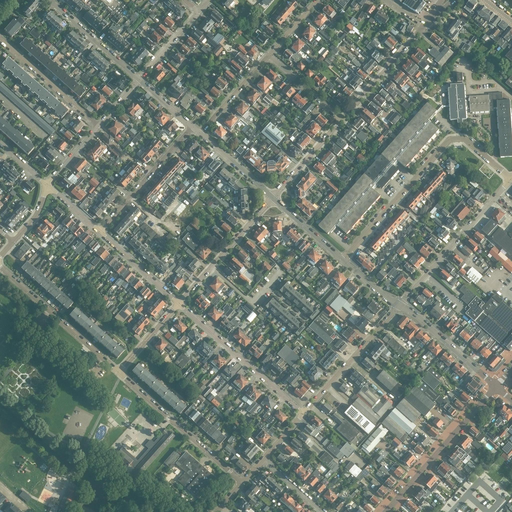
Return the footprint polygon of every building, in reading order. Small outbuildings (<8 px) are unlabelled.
[(34,0),(32,0),(30,3),(37,9),(39,6),(42,9),(44,7),(36,0),(35,1),(34,0)] [(76,0),(75,0),(70,6),(74,10),(81,1),(80,0),(78,2),(76,0)] [(99,0),(116,14),(116,15),(118,17),(121,14),(129,5),(125,1),(124,0),(99,0)] [(170,0),(166,0),(166,1),(164,0),(162,0),(157,6),(160,9),(162,6),(164,3),(168,7),(170,9),(166,14),(168,15),(176,5),(170,0)] [(223,0),(221,2),(227,8),(234,0),(223,0)] [(343,0),(339,5),(343,8),(350,0),(343,0)] [(354,0),(350,6),(355,9),(358,4),(362,7),(366,0),(354,0)] [(426,5),(418,0),(404,0),(402,3),(419,15),(426,5)] [(470,0),(467,5),(471,9),(470,10),(471,12),(470,13),(473,15),(477,10),(475,8),(478,4),(472,0),(470,0)] [(81,1),(74,10),(78,14),(80,12),(82,9),(84,7),(80,4),(82,2),(81,1)] [(292,1),(288,6),(293,11),(297,6),(292,1)] [(37,9),(30,3),(25,7),(32,14),(37,9)] [(184,12),(176,5),(168,15),(169,17),(171,14),(172,13),(173,12),(175,14),(176,14),(180,17),(184,12)] [(359,17),(357,21),(359,23),(361,19),(362,19),(364,17),(365,17),(368,13),(370,15),(375,8),(370,5),(366,12),(363,10),(359,17)] [(293,11),(288,6),(283,11),(289,16),(293,11)] [(331,19),(334,16),(335,17),(337,15),(335,14),(336,13),(327,6),(326,8),(325,8),(322,11),(329,17),(331,19)] [(479,24),(489,11),(487,9),(483,6),(473,19),(479,24)] [(32,14),(25,7),(22,11),(24,13),(23,14),(28,18),(32,14)] [(380,10),(377,14),(374,13),(368,22),(372,24),(375,20),(378,22),(378,21),(384,25),(388,19),(383,15),(384,13),(380,10)] [(210,16),(217,22),(214,26),(217,28),(219,26),(220,27),(221,25),(222,24),(220,22),(221,22),(218,19),(220,16),(214,11),(210,16)] [(229,14),(235,20),(238,17),(231,11),(229,14)] [(289,16),(283,11),(279,16),(284,21),(289,16)] [(492,13),(489,11),(479,24),(485,29),(495,15),(492,13)] [(47,15),(44,19),(41,17),(37,21),(40,24),(41,22),(43,24),(45,21),(48,23),(55,16),(51,12),(49,15),(48,14),(47,15)] [(83,19),(87,22),(95,13),(93,15),(89,12),(87,14),(85,16),(83,19)] [(95,13),(87,22),(91,26),(97,19),(99,17),(95,13)] [(320,14),(316,18),(324,25),(328,21),(320,14)] [(55,16),(48,23),(52,26),(58,19),(55,16)] [(280,26),(284,21),(279,16),(275,21),(271,18),(270,20),(275,25),(277,23),(280,26)] [(496,16),(489,24),(489,25),(491,27),(490,28),(492,29),(494,27),(495,28),(501,20),(496,16)] [(14,20),(13,22),(20,28),(21,27),(23,29),(26,25),(29,28),(28,29),(30,30),(33,27),(26,21),(24,23),(18,17),(15,21),(14,20)] [(174,24),(166,17),(162,21),(170,28),(174,24)] [(451,26),(456,30),(459,32),(463,26),(464,27),(468,21),(463,17),(459,23),(455,20),(451,26)] [(207,18),(203,23),(210,28),(214,24),(207,18)] [(324,25),(316,18),(312,23),(320,29),(324,25)] [(58,19),(52,26),(56,30),(62,22),(58,19)] [(97,19),(91,26),(95,30),(103,21),(102,19),(100,21),(97,19)] [(103,21),(95,30),(100,33),(102,31),(104,29),(106,26),(102,23),(104,21),(103,21)] [(147,24),(144,21),(138,28),(142,32),(144,30),(142,28),(147,24)] [(503,21),(498,26),(496,29),(493,32),(493,31),(488,37),(486,35),(482,39),(485,41),(487,42),(489,39),(489,38),(490,37),(497,43),(510,27),(503,21)] [(20,28),(13,22),(9,26),(16,33),(18,31),(18,30),(20,28)] [(62,22),(56,30),(58,32),(56,35),(58,37),(64,30),(65,29),(64,28),(66,26),(62,22)] [(270,24),(269,25),(265,22),(262,25),(266,29),(264,31),(270,37),(274,32),(270,28),(272,26),(270,24)] [(210,28),(203,23),(199,27),(206,33),(210,28)] [(409,25),(408,26),(404,24),(403,23),(403,24),(402,25),(398,31),(403,34),(404,33),(405,34),(409,36),(410,34),(413,28),(409,25)] [(167,31),(160,24),(156,29),(163,36),(167,31)] [(16,33),(9,26),(4,31),(11,38),(15,34),(16,34),(16,33)] [(309,26),(305,31),(315,40),(317,38),(315,35),(317,33),(309,26)] [(456,30),(451,26),(447,31),(450,34),(448,36),(451,38),(452,35),(453,35),(456,30)] [(398,32),(392,27),(389,31),(395,36),(398,32)] [(511,35),(511,29),(510,27),(497,43),(497,44),(500,46),(499,47),(496,50),(498,52),(501,48),(503,46),(505,43),(507,41),(511,35)] [(34,29),(30,33),(37,39),(40,35),(34,29)] [(105,38),(109,41),(117,33),(113,29),(111,31),(109,33),(106,35),(107,35),(105,38)] [(268,40),(258,31),(256,29),(254,31),(259,36),(257,39),(263,44),(268,40)] [(205,38),(197,30),(193,35),(201,43),(205,38)] [(319,32),(329,41),(331,38),(321,30),(319,32)] [(315,40),(305,31),(301,35),(309,42),(311,44),(314,41),(315,40)] [(67,40),(70,43),(76,35),(72,32),(70,34),(69,33),(68,34),(69,35),(62,43),(63,44),(67,40)] [(161,39),(154,32),(149,36),(157,43),(161,39)] [(319,32),(317,34),(327,43),(334,49),(335,47),(328,41),(329,41),(319,32)] [(117,33),(109,41),(113,45),(119,38),(117,36),(118,34),(117,33)] [(218,33),(214,37),(209,33),(206,36),(209,39),(207,41),(215,48),(218,45),(216,43),(222,36),(218,33)] [(439,45),(441,47),(446,41),(443,39),(442,40),(434,34),(431,38),(439,45)] [(76,35),(70,43),(73,46),(80,39),(76,35)] [(388,39),(387,40),(394,46),(397,42),(389,35),(386,38),(388,39)] [(119,38),(113,45),(117,49),(125,40),(124,39),(122,40),(119,38)] [(186,43),(190,46),(189,47),(193,51),(194,50),(196,47),(198,45),(190,38),(186,43)] [(20,45),(29,53),(34,47),(31,45),(33,43),(29,40),(28,42),(25,39),(20,45)] [(80,39),(73,46),(77,49),(84,42),(80,39)] [(145,40),(146,41),(143,44),(151,51),(155,46),(148,39),(147,39),(145,40)] [(298,39),(294,44),(301,50),(304,52),(308,48),(298,39)] [(371,43),(376,48),(380,44),(375,39),(371,43)] [(125,40),(117,49),(121,52),(124,50),(126,48),(128,45),(124,42),(125,40)] [(394,46),(387,40),(384,43),(383,42),(381,44),(382,46),(386,49),(388,47),(391,50),(394,46)] [(84,42),(77,49),(80,52),(76,55),(78,57),(85,49),(86,50),(86,49),(85,48),(87,45),(84,42)] [(370,42),(366,47),(370,51),(371,49),(374,51),(376,48),(371,43),(370,42)] [(301,50),(294,44),(290,48),(296,53),(294,54),(300,59),(302,57),(298,54),(301,50)] [(189,52),(191,55),(193,56),(194,55),(183,45),(179,50),(186,55),(189,52)] [(223,50),(218,45),(218,46),(215,48),(212,53),(217,57),(223,50)] [(461,49),(466,53),(468,50),(470,46),(468,45),(465,48),(463,47),(461,49)] [(250,47),(248,49),(246,52),(239,46),(237,48),(245,56),(247,53),(253,57),(256,53),(255,52),(250,47)] [(34,47),(29,53),(37,61),(43,55),(40,52),(41,51),(38,48),(37,49),(34,47)] [(203,47),(201,50),(208,56),(211,54),(203,47)] [(332,54),(335,57),(335,56),(334,56),(339,50),(336,47),(331,53),(332,54)] [(434,48),(429,53),(436,59),(435,61),(441,67),(453,53),(447,47),(441,54),(434,48)] [(142,48),(138,52),(145,58),(148,54),(146,53),(147,52),(145,51),(142,48)] [(419,49),(419,50),(418,49),(416,51),(417,52),(416,52),(417,53),(416,54),(428,65),(430,67),(432,65),(424,58),(426,55),(419,49)] [(289,60),(291,57),(294,60),(293,61),(296,64),(300,59),(294,54),(293,55),(287,50),(283,55),(289,60)] [(92,53),(89,51),(83,58),(90,64),(91,62),(98,54),(94,51),(92,53)] [(130,53),(128,51),(125,55),(135,64),(136,63),(138,65),(141,62),(134,55),(132,58),(129,55),(130,53)] [(378,54),(375,51),(372,55),(375,57),(373,59),(379,63),(383,58),(378,53),(378,54)] [(145,58),(138,52),(134,56),(141,62),(145,58)] [(172,58),(177,62),(176,63),(173,60),(171,62),(176,67),(179,63),(180,65),(184,60),(177,53),(172,58)] [(245,57),(240,53),(235,58),(245,66),(249,62),(244,58),(245,57)] [(95,66),(102,58),(98,54),(91,62),(95,66)] [(361,68),(362,67),(354,59),(349,54),(348,56),(348,57),(347,58),(351,62),(357,67),(357,66),(360,69),(361,68)] [(428,65),(416,54),(414,56),(414,55),(414,56),(412,55),(411,57),(412,58),(411,58),(418,64),(420,62),(426,67),(427,67),(428,67),(429,68),(430,67),(428,65)] [(43,55),(37,61),(46,68),(51,62),(48,60),(50,59),(46,56),(45,57),(43,55)] [(99,69),(106,61),(102,58),(95,66),(99,69)] [(368,64),(366,62),(361,58),(360,59),(373,70),(377,65),(371,60),(368,64)] [(17,66),(8,59),(3,65),(6,67),(4,68),(8,71),(9,70),(11,72),(17,66)] [(373,70),(360,59),(358,60),(363,64),(362,65),(365,67),(364,68),(363,70),(368,75),(373,70)] [(238,65),(233,60),(229,65),(238,74),(242,69),(237,65),(238,65)] [(410,60),(406,64),(414,72),(416,70),(414,68),(416,66),(410,60)] [(109,64),(106,61),(99,69),(101,71),(97,76),(101,79),(105,74),(104,72),(107,68),(107,69),(109,68),(107,66),(109,64)] [(307,67),(301,61),(296,66),(302,71),(305,67),(306,68),(307,67)] [(51,62),(46,68),(54,76),(60,70),(57,67),(58,66),(55,63),(54,64),(51,62)] [(414,72),(406,64),(402,68),(411,76),(412,74),(420,81),(422,79),(419,76),(416,73),(414,72)] [(25,74),(17,66),(11,72),(14,75),(13,76),(16,79),(17,78),(20,80),(25,74)] [(367,77),(358,68),(355,71),(351,67),(349,69),(356,75),(364,81),(367,77)] [(314,69),(313,71),(310,68),(305,74),(310,78),(313,75),(314,75),(317,72),(314,69)] [(60,70),(54,76),(63,83),(68,77),(65,75),(66,74),(63,71),(62,72),(60,70)] [(273,81),(275,79),(277,76),(270,70),(267,74),(268,75),(268,76),(273,81)] [(164,75),(160,71),(154,77),(159,82),(164,75)] [(227,71),(223,75),(230,82),(234,77),(227,71)] [(400,71),(396,75),(407,85),(408,82),(404,79),(406,77),(400,71)] [(118,77),(115,74),(114,74),(111,72),(109,74),(112,77),(111,78),(114,80),(112,83),(118,88),(125,80),(120,75),(118,77)] [(201,78),(205,81),(209,76),(206,73),(201,78)] [(356,77),(352,73),(349,77),(349,78),(359,86),(362,82),(356,77)] [(428,103),(382,155),(393,165),(397,161),(406,168),(439,130),(429,120),(430,119),(431,120),(442,108),(443,109),(444,108),(450,107),(451,121),(457,120),(458,123),(463,123),(463,120),(467,120),(466,112),(470,111),(470,113),(490,112),(489,109),(491,108),(491,110),(493,110),(493,108),(497,108),(500,158),(511,156),(511,132),(510,101),(502,101),(502,93),(488,93),(488,95),(469,97),(465,98),(464,84),(463,84),(462,82),(463,82),(462,73),(457,74),(457,76),(454,76),(455,82),(455,85),(451,85),(451,88),(448,89),(450,106),(444,106),(442,105),(437,111),(428,103)] [(34,81),(25,74),(20,80),(23,82),(22,83),(25,86),(26,85),(28,87),(34,81)] [(80,78),(87,84),(91,80),(84,74),(80,78)] [(407,85),(396,75),(393,79),(395,81),(394,83),(401,90),(404,86),(405,86),(407,85)] [(168,91),(173,95),(179,88),(176,86),(182,79),(178,76),(174,81),(176,83),(168,91)] [(228,85),(218,76),(214,80),(217,81),(215,83),(223,90),(228,85)] [(68,77),(63,83),(71,91),(77,85),(74,82),(75,81),(72,78),(71,79),(68,77)] [(263,78),(260,81),(268,88),(272,84),(264,77),(263,79),(263,78)] [(326,81),(324,79),(321,77),(319,79),(316,77),(313,81),(316,83),(315,84),(318,86),(319,86),(321,88),(324,84),(326,81)] [(353,93),(346,87),(345,86),(346,85),(338,78),(335,82),(343,88),(341,90),(349,97),(353,93)] [(359,86),(349,78),(346,82),(355,90),(359,86)] [(42,89),(34,81),(28,87),(31,90),(30,91),(33,94),(34,93),(37,95),(42,89)] [(268,88),(260,81),(257,84),(258,85),(256,86),(264,93),(268,88)] [(334,86),(329,82),(326,86),(330,90),(334,86)] [(390,82),(387,85),(396,93),(401,97),(403,95),(398,91),(394,88),(396,87),(390,82)] [(100,90),(108,97),(112,93),(108,89),(109,89),(103,84),(101,86),(103,87),(100,90)] [(77,85),(71,91),(79,98),(85,92),(82,90),(83,88),(80,86),(79,87),(77,85)] [(396,93),(387,85),(384,89),(390,94),(391,92),(394,95),(396,93)] [(284,94),(286,95),(291,89),(288,86),(280,94),(282,96),(284,94)] [(179,88),(173,95),(178,99),(180,97),(182,99),(189,91),(187,89),(184,92),(179,88)] [(220,93),(214,88),(210,92),(216,98),(220,93)] [(51,96),(42,89),(37,95),(39,97),(38,98),(42,101),(43,100),(45,102),(51,96)] [(291,89),(286,95),(287,97),(285,99),(287,101),(295,92),(291,89)] [(391,108),(393,110),(395,108),(393,106),(394,104),(389,99),(390,97),(388,96),(389,95),(383,89),(379,94),(389,103),(390,104),(388,106),(391,108)] [(253,90),(249,94),(257,101),(261,96),(253,90)] [(207,95),(205,98),(204,97),(201,99),(200,101),(190,91),(189,92),(197,98),(205,105),(207,104),(209,106),(213,101),(207,95)] [(193,99),(194,101),(197,98),(189,92),(180,102),(187,109),(192,103),(191,102),(193,99)] [(106,101),(99,94),(97,93),(96,94),(97,96),(96,98),(94,96),(103,104),(106,101)] [(337,93),(335,96),(332,99),(336,102),(337,101),(340,103),(341,104),(342,103),(343,103),(345,100),(337,93)] [(16,94),(15,94),(32,110),(34,108),(23,98),(21,99),(16,94)] [(145,98),(141,94),(136,99),(141,104),(143,102),(143,101),(145,98)] [(257,101),(249,94),(246,98),(253,105),(257,101)] [(268,104),(270,102),(273,99),(267,94),(263,100),(268,104)] [(291,101),(291,102),(289,104),(292,107),(288,112),(289,113),(302,98),(297,94),(291,101)] [(386,102),(378,95),(374,101),(381,107),(386,102)] [(59,104),(51,96),(45,102),(48,105),(47,106),(50,109),(51,108),(54,110),(59,104)] [(103,104),(94,96),(93,98),(94,99),(92,101),(99,108),(103,104)] [(197,98),(194,101),(195,101),(193,103),(195,105),(193,107),(201,115),(206,110),(203,107),(205,105),(197,98)] [(274,98),(270,102),(272,104),(273,104),(276,106),(279,103),(275,101),(276,100),(274,98)] [(302,98),(289,113),(296,106),(300,109),(297,112),(299,114),(302,111),(304,108),(303,107),(307,103),(302,98)] [(99,108),(92,101),(89,105),(96,112),(99,108)] [(408,109),(411,105),(406,101),(402,104),(408,109)] [(147,106),(151,110),(148,112),(152,116),(155,113),(154,112),(157,108),(150,102),(147,106)] [(242,102),(239,106),(246,113),(250,109),(242,102)] [(134,103),(130,107),(136,113),(139,110),(141,113),(143,111),(134,103)] [(368,107),(375,113),(379,116),(382,112),(372,103),(368,107)] [(68,112),(59,104),(54,110),(56,112),(55,113),(58,116),(59,115),(62,118),(68,112)] [(308,104),(304,108),(302,111),(307,115),(313,108),(308,104)] [(246,113),(239,106),(235,111),(237,113),(235,115),(241,119),(249,126),(250,124),(245,120),(249,116),(246,113)] [(136,113),(130,107),(126,111),(126,112),(125,113),(134,121),(137,118),(134,115),(136,113)] [(270,119),(274,114),(265,107),(261,112),(270,119)] [(314,109),(311,113),(317,119),(315,121),(317,122),(322,127),(327,121),(314,109)] [(372,113),(367,109),(361,115),(367,120),(372,113)] [(154,117),(158,122),(164,115),(160,111),(154,117)] [(276,116),(283,121),(286,117),(279,112),(276,116)] [(396,113),(388,121),(394,126),(401,118),(396,113)] [(123,114),(119,119),(127,126),(129,124),(127,122),(129,119),(123,114)] [(235,115),(234,116),(231,114),(228,119),(235,126),(241,119),(235,115)] [(51,126),(55,121),(48,115),(44,120),(51,126)] [(164,115),(158,122),(163,126),(169,119),(164,115)] [(280,122),(275,117),(269,123),(270,123),(275,128),(280,122)] [(359,117),(355,121),(363,128),(366,124),(364,122),(359,117)] [(0,130),(28,155),(34,148),(30,145),(31,144),(28,141),(27,142),(19,135),(20,134),(17,131),(16,132),(8,125),(9,124),(5,121),(5,122),(0,118),(0,130)] [(235,126),(228,119),(224,123),(226,125),(224,127),(230,132),(231,130),(232,130),(234,128),(234,127),(235,126)] [(77,120),(74,124),(80,130),(84,126),(77,120)] [(314,122),(310,127),(317,133),(321,129),(316,124),(317,122),(315,121),(314,120),(313,121),(314,122)] [(363,128),(355,121),(352,125),(357,130),(358,130),(360,132),(363,128)] [(116,122),(112,126),(119,132),(121,134),(125,130),(116,122)] [(170,124),(168,122),(160,132),(161,132),(163,134),(162,135),(165,132),(170,137),(176,130),(174,129),(177,126),(172,122),(170,124)] [(278,130),(283,125),(280,122),(275,128),(278,130)] [(285,136),(278,130),(275,128),(270,123),(261,133),(276,146),(285,136)] [(80,130),(74,124),(71,128),(77,133),(80,130)] [(375,133),(375,132),(377,134),(379,133),(377,131),(371,125),(369,128),(375,133)] [(119,132),(112,126),(108,131),(115,137),(119,132)] [(258,135),(249,126),(243,133),(253,141),(258,135)] [(70,134),(67,131),(65,130),(63,127),(61,129),(61,130),(60,132),(70,141),(73,137),(70,134)] [(221,139),(224,142),(227,139),(224,136),(226,133),(220,127),(214,133),(221,139)] [(312,138),(317,133),(310,127),(305,132),(312,138)] [(132,128),(130,131),(136,137),(137,135),(140,138),(142,136),(142,135),(143,134),(141,132),(140,133),(139,133),(138,134),(137,133),(132,128)] [(152,136),(154,134),(148,128),(146,130),(148,132),(150,134),(149,136),(150,137),(152,136)] [(350,128),(346,132),(354,139),(357,135),(355,133),(350,128)] [(311,140),(302,132),(300,135),(296,131),(295,130),(293,130),(292,131),(294,133),(292,136),(295,138),(297,136),(298,137),(300,139),(307,145),(311,140)] [(136,137),(130,131),(128,133),(132,136),(131,137),(134,139),(135,137),(136,137)] [(354,139),(346,132),(343,136),(348,141),(350,142),(354,139)] [(368,137),(362,132),(357,137),(363,142),(368,137)] [(110,136),(109,137),(105,134),(101,138),(107,143),(107,142),(109,144),(110,142),(111,143),(114,139),(110,136)] [(300,139),(298,137),(298,138),(300,140),(299,141),(296,138),(293,141),(303,149),(307,145),(300,139)] [(348,145),(341,138),(336,143),(344,150),(348,145)] [(128,139),(122,145),(124,148),(130,142),(128,139)] [(153,141),(151,143),(152,144),(158,150),(162,145),(156,139),(154,142),(153,141)] [(63,141),(61,140),(58,143),(60,144),(57,147),(61,151),(67,145),(63,141)] [(184,151),(187,153),(188,152),(190,154),(198,146),(193,141),(184,151)] [(95,146),(95,147),(102,153),(106,148),(99,142),(95,146)] [(149,146),(147,148),(148,149),(154,154),(158,150),(152,144),(150,146),(149,146)] [(286,161),(287,159),(289,157),(282,151),(281,152),(278,150),(272,144),(269,148),(277,156),(275,159),(285,169),(289,164),(286,161)] [(294,147),(292,145),(290,147),(292,149),(292,150),(289,153),(295,158),(298,154),(297,153),(297,152),(298,153),(299,151),(294,147)] [(338,156),(340,153),(342,155),(344,153),(342,151),(339,149),(335,145),(331,150),(338,156)] [(114,149),(120,154),(123,151),(116,146),(114,149)] [(103,153),(102,153),(95,147),(92,151),(98,157),(99,158),(103,153)] [(240,155),(244,151),(240,147),(236,151),(240,155)] [(52,152),(47,148),(43,153),(45,155),(52,161),(57,156),(52,152)] [(194,157),(195,158),(193,160),(190,164),(192,166),(195,162),(197,160),(198,160),(205,151),(202,149),(201,148),(194,155),(194,157)] [(108,151),(116,159),(118,157),(119,156),(110,149),(108,151)] [(145,150),(143,152),(150,159),(154,154),(148,149),(146,151),(145,150)] [(49,162),(45,158),(37,151),(31,158),(34,160),(38,155),(39,156),(35,161),(39,164),(43,168),(45,169),(49,164),(48,163),(49,162)] [(98,157),(92,151),(91,151),(87,155),(94,162),(98,157)] [(205,151),(198,160),(200,162),(194,169),(197,171),(198,172),(204,165),(201,163),(203,161),(204,162),(206,159),(209,155),(208,155),(209,154),(205,151)] [(244,158),(248,163),(255,155),(251,151),(244,158)] [(150,159),(143,152),(144,153),(142,156),(141,155),(139,157),(146,163),(150,159)] [(329,152),(325,156),(335,165),(337,162),(333,159),(335,157),(329,152)] [(354,159),(347,153),(345,155),(352,162),(354,159)] [(253,167),(261,157),(258,155),(257,156),(255,155),(248,163),(253,167)] [(382,155),(365,174),(377,184),(382,189),(399,170),(393,165),(382,155)] [(335,165),(325,156),(321,161),(327,166),(329,164),(332,167),(335,165)] [(261,157),(253,167),(257,171),(264,163),(261,160),(263,159),(261,157)] [(339,157),(336,160),(347,170),(344,173),(348,177),(354,171),(350,167),(339,157)] [(446,171),(452,176),(457,170),(454,168),(456,166),(454,165),(456,162),(450,157),(445,163),(448,165),(446,167),(448,168),(446,171)] [(82,159),(78,164),(84,169),(86,167),(85,166),(87,163),(82,159)] [(178,159),(174,163),(182,170),(183,170),(184,171),(188,168),(192,172),(192,171),(195,174),(196,173),(197,171),(194,169),(189,164),(186,161),(184,164),(178,159)] [(285,169),(275,159),(273,162),(273,163),(275,164),(275,170),(278,170),(281,173),(285,169)] [(215,160),(208,167),(207,166),(211,162),(209,160),(205,164),(204,166),(204,165),(198,172),(197,171),(196,173),(203,179),(205,178),(206,176),(209,178),(220,165),(215,160)] [(5,173),(10,167),(6,163),(0,169),(5,173)] [(133,163),(129,168),(136,174),(141,169),(133,163)] [(182,170),(174,163),(171,167),(179,175),(179,174),(182,170)] [(264,163),(257,171),(262,175),(265,171),(267,171),(267,165),(264,163)] [(269,163),(267,165),(267,171),(267,172),(275,171),(275,170),(275,164),(273,163),(269,163)] [(319,163),(317,165),(316,165),(314,167),(315,168),(314,168),(321,174),(324,172),(332,179),(335,176),(333,174),(335,172),(329,167),(327,169),(324,166),(323,167),(319,163)] [(84,169),(78,164),(74,168),(79,173),(81,170),(82,171),(84,169)] [(11,167),(10,167),(5,173),(10,177),(15,171),(11,167)] [(179,175),(171,167),(167,171),(175,178),(179,175)] [(129,168),(125,172),(132,178),(135,176),(137,174),(136,174),(129,168)] [(222,179),(228,173),(224,169),(220,173),(218,172),(215,176),(218,179),(220,177),(222,179)] [(15,171),(10,177),(9,177),(14,182),(19,176),(15,171)] [(175,178),(167,171),(164,175),(169,180),(170,180),(172,182),(175,178)] [(442,171),(437,176),(443,181),(447,176),(442,171)] [(125,172),(121,177),(128,183),(129,183),(128,183),(132,178),(125,172)] [(233,178),(228,173),(222,179),(227,184),(233,178)] [(310,173),(306,178),(313,185),(316,182),(320,186),(323,182),(316,176),(315,178),(310,173)] [(74,185),(81,177),(77,174),(70,182),(65,178),(61,183),(68,189),(73,184),(74,185)] [(347,234),(381,196),(373,189),(377,184),(365,174),(319,226),(328,234),(330,232),(331,233),(336,228),(335,226),(336,225),(347,234)] [(169,180),(164,175),(162,177),(162,176),(160,179),(166,184),(169,186),(172,182),(169,180)] [(121,177),(117,181),(112,176),(109,179),(116,185),(118,182),(124,188),(127,185),(128,183),(121,177)] [(443,181),(437,176),(433,180),(439,185),(443,181)] [(71,193),(76,197),(81,191),(78,188),(79,188),(78,186),(84,179),(82,177),(81,177),(74,185),(77,187),(71,193)] [(93,178),(88,183),(95,188),(99,184),(93,178)] [(232,188),(237,182),(233,178),(227,184),(232,188)] [(313,185),(306,178),(302,182),(309,189),(313,185)] [(166,184),(160,179),(158,181),(157,183),(165,190),(168,187),(165,185),(166,184)] [(439,185),(433,180),(429,185),(434,190),(436,191),(440,187),(439,185)] [(472,180),(469,183),(476,188),(478,185),(472,180)] [(27,181),(25,183),(26,184),(23,186),(30,192),(35,187),(28,181),(28,182),(27,181)] [(205,186),(211,192),(215,188),(208,182),(205,186)] [(238,182),(237,182),(232,188),(235,191),(236,191),(239,190),(243,190),(243,187),(237,182),(238,182)] [(309,189),(302,182),(298,187),(301,190),(305,193),(309,189)] [(338,190),(329,182),(326,185),(333,191),(328,196),(330,198),(338,190)] [(165,190),(157,183),(153,187),(161,194),(162,193),(160,191),(162,189),(164,191),(165,190)] [(434,190),(429,185),(425,189),(430,194),(434,190)] [(161,194),(153,187),(149,191),(157,198),(161,194)] [(114,188),(110,193),(115,198),(119,193),(114,188)] [(472,188),(468,192),(473,196),(478,201),(484,194),(478,189),(476,191),(472,188)] [(430,194),(425,189),(421,194),(420,192),(419,192),(426,199),(430,194)] [(468,192),(466,190),(464,189),(462,190),(463,191),(462,193),(463,193),(462,194),(468,198),(465,202),(472,208),(476,204),(471,199),(473,196),(468,192)] [(192,199),(199,192),(197,190),(189,196),(192,199)] [(300,198),(300,199),(301,200),(303,198),(304,198),(306,197),(310,197),(310,194),(305,194),(305,193),(301,190),(299,191),(295,192),(295,199),(300,198)] [(81,191),(76,197),(80,201),(86,194),(84,192),(83,193),(81,191)] [(157,198),(149,191),(146,195),(154,202),(157,198)] [(426,199),(419,192),(415,197),(420,201),(423,199),(425,200),(426,199)] [(110,193),(107,196),(106,194),(104,196),(111,203),(115,198),(110,193)] [(154,202),(146,195),(142,199),(148,204),(149,203),(154,207),(156,204),(154,202)] [(196,195),(190,202),(193,205),(199,198),(196,195)] [(111,203),(104,196),(103,196),(100,198),(103,201),(101,203),(107,208),(111,203)] [(247,196),(238,197),(237,197),(238,204),(233,204),(233,205),(248,203),(247,196)] [(220,203),(214,197),(211,201),(214,204),(214,203),(218,206),(220,203)] [(323,207),(330,199),(327,197),(320,205),(323,207)] [(420,201),(415,197),(411,201),(416,206),(420,201)] [(303,198),(301,200),(297,205),(301,209),(308,202),(304,198),(303,198)] [(187,201),(184,204),(182,203),(169,217),(174,221),(186,207),(187,208),(191,204),(187,201)] [(416,206),(411,201),(407,206),(412,210),(416,206)] [(463,201),(456,208),(465,216),(470,211),(464,206),(466,203),(463,201)] [(308,202),(301,209),(306,213),(312,206),(308,202)] [(102,212),(107,208),(101,203),(99,205),(96,203),(95,205),(102,212)] [(157,204),(159,207),(165,212),(167,209),(162,204),(160,203),(159,204),(158,203),(157,204)] [(248,203),(233,205),(233,207),(241,207),(241,209),(240,209),(241,215),(244,215),(243,211),(248,210),(248,203)] [(21,205),(17,210),(23,215),(27,211),(21,205)] [(98,217),(102,212),(95,205),(92,208),(90,206),(88,208),(98,217)] [(188,209),(191,212),(191,213),(192,214),(192,213),(195,216),(198,213),(190,206),(188,209)] [(312,206),(306,213),(310,217),(317,210),(312,206)] [(135,207),(130,212),(136,217),(140,212),(135,207)] [(450,218),(448,216),(450,214),(443,207),(439,211),(446,218),(449,221),(446,224),(453,230),(458,225),(451,218),(450,218)] [(53,213),(59,219),(56,222),(60,225),(59,225),(65,219),(62,217),(64,214),(57,208),(53,213)] [(465,216),(456,208),(450,214),(453,217),(455,215),(462,221),(465,216)] [(23,215),(17,210),(16,209),(12,214),(13,215),(19,220),(23,215)] [(226,212),(227,213),(226,214),(229,216),(226,219),(234,226),(236,223),(238,221),(232,216),(234,215),(231,212),(228,209),(226,212)] [(498,209),(495,213),(504,221),(506,220),(503,217),(505,215),(498,209)] [(403,210),(399,215),(404,219),(408,215),(403,210)] [(136,217),(130,212),(126,217),(132,222),(136,217)] [(504,221),(495,213),(491,217),(498,223),(500,221),(503,223),(504,221)] [(19,220),(13,215),(9,219),(15,224),(19,220)] [(404,219),(399,215),(395,219),(400,224),(404,219)] [(62,224),(64,226),(62,228),(61,228),(57,233),(59,234),(71,221),(68,217),(62,223),(63,224),(62,224)] [(132,222),(126,217),(122,222),(127,226),(132,222)] [(444,225),(437,218),(434,221),(442,228),(444,225)] [(15,224),(9,219),(5,224),(11,229),(15,224)] [(400,224),(395,219),(391,224),(396,228),(400,224)] [(42,225),(41,226),(49,233),(51,235),(60,225),(56,222),(52,226),(46,220),(41,225),(42,225)] [(492,220),(487,225),(485,227),(511,250),(511,238),(510,236),(500,228),(498,226),(498,225),(492,220)] [(71,221),(59,234),(61,237),(66,231),(65,231),(67,229),(69,230),(70,230),(75,224),(71,221)] [(219,227),(224,230),(227,234),(231,229),(222,221),(220,223),(222,224),(219,227)] [(276,221),(276,223),(272,223),(273,232),(276,232),(279,234),(277,236),(273,234),(269,238),(274,242),(276,239),(280,243),(283,240),(281,238),(285,233),(283,231),(281,231),(281,227),(283,227),(283,221),(276,221)] [(127,226),(122,222),(118,227),(125,233),(127,231),(125,229),(127,226)] [(191,222),(188,226),(196,233),(199,229),(191,222)] [(396,228),(391,224),(387,228),(392,233),(396,228)] [(70,231),(73,233),(70,235),(65,241),(67,243),(80,228),(76,225),(70,231)] [(223,233),(214,225),(210,230),(214,233),(211,236),(215,239),(214,241),(218,244),(219,243),(224,237),(221,234),(223,233)] [(49,233),(41,226),(40,228),(40,227),(35,232),(45,241),(47,239),(45,237),(47,234),(48,235),(49,233)] [(123,236),(123,235),(125,233),(118,227),(114,231),(121,238),(123,236)] [(260,228),(257,232),(264,238),(268,233),(261,227),(260,229),(260,228)] [(511,250),(485,227),(482,231),(488,236),(491,238),(490,239),(511,257),(511,250)] [(80,228),(67,243),(68,241),(71,243),(74,239),(76,236),(77,238),(78,238),(84,232),(80,228)] [(392,233),(387,228),(383,232),(388,237),(392,233)] [(444,228),(439,234),(445,239),(450,233),(444,228)] [(286,236),(290,240),(296,233),(293,230),(293,231),(291,229),(286,236)] [(415,233),(413,231),(411,229),(407,234),(409,236),(411,238),(415,233)] [(264,238),(257,232),(254,235),(253,237),(259,243),(264,238)] [(388,237),(383,232),(379,237),(384,242),(388,237)] [(77,249),(88,236),(84,233),(76,242),(78,243),(75,246),(77,249)] [(188,234),(185,237),(207,256),(210,252),(202,245),(203,244),(202,243),(203,242),(201,241),(200,242),(193,235),(193,234),(191,233),(189,235),(188,234)] [(296,233),(290,240),(295,244),(301,238),(299,236),(296,233)] [(480,243),(481,243),(482,244),(484,242),(482,241),(484,239),(477,233),(474,237),(480,243)] [(436,239),(431,235),(428,239),(427,238),(424,241),(428,244),(429,243),(435,249),(439,245),(435,241),(436,239)] [(88,236),(77,249),(81,252),(92,240),(88,236)] [(207,256),(185,237),(182,240),(185,243),(204,260),(207,256)] [(384,242),(379,237),(375,241),(380,246),(384,242)] [(133,238),(128,243),(133,247),(138,242),(133,238)] [(88,246),(86,248),(90,251),(91,250),(97,244),(93,240),(88,246)] [(474,250),(476,248),(477,249),(478,247),(477,246),(478,246),(471,240),(467,245),(474,250)] [(256,260),(260,256),(253,249),(255,247),(248,241),(244,246),(251,253),(254,255),(252,257),(256,260)] [(305,241),(299,247),(297,250),(301,254),(299,256),(301,257),(298,261),(299,262),(304,256),(311,248),(309,246),(310,245),(306,242),(305,241)] [(380,246),(375,241),(370,246),(376,251),(380,246)] [(405,241),(397,250),(400,253),(405,248),(414,256),(418,252),(407,242),(405,241)] [(32,245),(37,250),(40,247),(34,242),(32,245)] [(138,242),(133,247),(137,251),(142,246),(138,242)] [(425,243),(424,244),(421,242),(419,245),(421,247),(430,255),(434,251),(425,243)] [(25,243),(20,249),(25,254),(31,248),(25,243)] [(97,244),(91,250),(95,253),(101,247),(97,244)] [(142,246),(137,251),(142,255),(147,250),(148,248),(144,244),(142,246)] [(430,255),(421,247),(420,249),(418,251),(427,259),(430,255)] [(469,257),(472,253),(465,247),(462,251),(469,257)] [(511,262),(494,247),(489,253),(511,273),(511,272),(511,262)] [(96,254),(98,256),(96,258),(91,263),(93,265),(105,251),(101,248),(96,254)] [(25,254),(20,249),(14,255),(20,260),(25,254)] [(306,257),(310,261),(317,253),(313,249),(306,257)] [(147,250),(142,255),(146,259),(151,254),(147,250)] [(272,250),(269,254),(273,258),(277,255),(272,250)] [(105,251),(93,265),(95,267),(100,261),(102,259),(104,261),(109,255),(105,251)] [(247,261),(249,258),(241,251),(237,255),(239,257),(246,263),(248,261),(247,261)] [(317,253),(310,261),(315,265),(321,257),(317,253)] [(151,254),(146,259),(150,263),(155,258),(151,254)] [(417,254),(415,256),(413,258),(421,265),(425,261),(417,254)] [(105,261),(107,263),(104,267),(100,271),(102,273),(114,259),(110,255),(105,261)] [(304,256),(299,262),(297,263),(300,265),(301,263),(301,264),(306,258),(304,256)] [(357,261),(362,265),(367,260),(362,256),(357,261)] [(462,268),(466,263),(457,256),(453,260),(462,268)] [(155,258),(150,263),(155,267),(160,262),(155,258)] [(192,261),(190,263),(197,269),(201,265),(193,258),(191,260),(192,261)] [(382,281),(387,275),(390,277),(388,279),(392,275),(397,270),(403,264),(398,260),(396,263),(390,258),(387,261),(394,268),(389,273),(387,272),(385,273),(383,270),(377,276),(382,281)] [(421,265),(413,258),(410,262),(417,269),(421,265)] [(114,259),(102,273),(104,274),(107,270),(110,267),(112,268),(118,262),(114,259)] [(239,272),(243,267),(234,259),(229,264),(239,272)] [(63,265),(64,264),(59,260),(55,264),(63,272),(67,267),(63,265)] [(162,260),(160,262),(155,267),(159,271),(164,266),(166,264),(162,260)] [(367,260),(362,265),(367,269),(371,264),(367,260)] [(272,267),(265,261),(261,265),(268,271),(272,267)] [(319,268),(323,272),(330,265),(325,261),(319,268)] [(28,262),(21,269),(25,273),(31,266),(29,264),(30,264),(28,262)] [(119,263),(113,269),(111,272),(112,273),(110,276),(107,280),(109,282),(122,266),(119,263)] [(187,264),(186,266),(183,269),(186,271),(188,268),(194,273),(197,269),(190,263),(189,265),(187,264)] [(371,264),(367,269),(371,273),(376,268),(371,264)] [(445,268),(451,273),(450,273),(453,276),(454,276),(456,274),(453,271),(455,269),(449,264),(445,268)] [(178,265),(173,271),(177,274),(182,268),(178,265)] [(316,267),(313,265),(307,271),(310,274),(308,275),(309,275),(316,267)] [(330,265),(323,272),(327,276),(334,269),(330,265)] [(412,275),(415,271),(409,265),(407,267),(404,265),(402,267),(412,275)] [(31,266),(25,273),(29,276),(36,269),(34,267),(33,268),(31,266)] [(122,266),(109,282),(110,280),(112,282),(117,277),(117,276),(119,274),(121,276),(126,270),(122,266)] [(164,266),(159,271),(164,275),(169,270),(164,266)] [(234,277),(236,275),(227,267),(223,271),(230,277),(232,275),(234,277)] [(316,267),(309,275),(312,278),(318,271),(318,269),(316,267)] [(467,274),(473,280),(472,281),(474,282),(475,281),(477,283),(483,277),(473,268),(467,274)] [(36,269),(29,276),(33,279),(39,273),(37,271),(37,270),(36,269)] [(177,277),(171,284),(175,287),(181,280),(180,280),(182,278),(182,277),(184,275),(186,272),(183,269),(177,274),(176,276),(177,277)] [(396,278),(395,277),(400,273),(397,270),(392,275),(395,278),(397,280),(400,282),(400,281),(404,284),(409,278),(402,272),(396,278)] [(121,285),(131,274),(127,271),(119,279),(115,283),(119,287),(121,285)] [(186,272),(184,275),(188,279),(192,275),(188,271),(186,272)] [(447,281),(451,276),(444,271),(440,275),(447,281)] [(465,275),(460,271),(458,273),(462,277),(470,284),(472,281),(465,275)] [(331,279),(333,281),(331,284),(333,286),(334,285),(342,276),(338,272),(331,279)] [(39,273),(33,279),(37,283),(43,275),(41,274),(41,275),(39,273)] [(135,278),(131,274),(121,285),(125,289),(135,278)] [(241,274),(239,277),(247,284),(250,282),(241,274)] [(43,275),(37,283),(40,286),(46,280),(44,278),(45,277),(43,275)] [(181,280),(175,287),(178,290),(188,279),(184,275),(182,277),(182,278),(180,280),(181,280)] [(395,278),(392,275),(388,279),(391,282),(392,281),(394,283),(400,288),(404,284),(400,281),(400,282),(397,280),(395,278)] [(342,276),(334,285),(336,287),(337,285),(340,287),(336,290),(327,300),(326,299),(327,297),(325,295),(321,299),(327,305),(337,294),(339,295),(341,292),(340,291),(342,288),(340,287),(346,280),(342,276)] [(130,284),(132,286),(130,289),(132,290),(139,282),(136,278),(130,284)] [(317,284),(319,286),(317,289),(318,290),(314,294),(315,294),(326,281),(323,278),(317,284)] [(216,279),(213,283),(221,290),(225,286),(216,279)] [(46,280),(40,286),(44,289),(51,282),(49,281),(48,282),(46,280)] [(326,281),(315,294),(317,296),(322,290),(323,289),(323,290),(329,284),(326,281)] [(344,288),(348,292),(355,285),(350,281),(344,288)] [(51,282),(44,289),(48,293),(54,286),(52,285),(53,284),(51,282)] [(139,282),(132,290),(130,293),(132,294),(136,290),(138,291),(143,285),(139,282)] [(218,294),(221,290),(213,283),(209,287),(216,292),(218,294)] [(355,285),(348,292),(351,294),(350,295),(352,296),(352,295),(353,296),(359,289),(355,285)] [(477,297),(464,285),(460,290),(465,295),(461,299),(469,306),(473,301),(477,297)] [(54,286),(48,293),(52,296),(58,289),(57,287),(56,288),(54,286)] [(143,299),(145,296),(147,297),(146,298),(148,300),(154,295),(151,293),(150,294),(149,293),(150,291),(145,287),(138,295),(143,299)] [(212,293),(207,288),(205,291),(207,293),(204,296),(206,299),(212,293)] [(58,289),(52,296),(56,300),(61,293),(59,292),(60,291),(58,289)] [(231,289),(226,295),(229,297),(234,291),(231,289)] [(423,293),(429,299),(428,300),(432,303),(433,302),(433,301),(432,300),(434,299),(433,298),(434,296),(433,295),(426,289),(423,293)] [(61,293),(56,300),(59,303),(66,296),(64,294),(64,295),(61,293)] [(511,316),(504,310),(508,305),(495,294),(492,297),(482,309),(511,335),(511,316)] [(66,296),(59,303),(63,306),(69,300),(67,298),(68,298),(66,296)] [(213,305),(213,304),(218,298),(215,296),(210,302),(213,305)] [(352,315),(356,311),(347,302),(339,296),(330,306),(337,313),(343,307),(352,315)] [(423,296),(422,297),(420,296),(417,300),(423,305),(429,310),(431,308),(433,306),(434,305),(432,303),(428,300),(426,299),(425,300),(426,299),(423,296)] [(197,306),(199,307),(205,301),(200,297),(198,299),(197,299),(194,303),(197,305),(197,306)] [(477,297),(473,301),(469,306),(471,308),(466,314),(472,319),(481,308),(485,304),(477,297)] [(157,301),(155,303),(154,303),(161,309),(165,305),(157,298),(155,299),(157,301)] [(208,315),(212,318),(217,312),(215,310),(217,308),(215,307),(221,301),(220,300),(218,298),(213,304),(215,306),(208,315)] [(69,300),(63,306),(67,310),(76,300),(74,299),(71,302),(69,300)] [(205,301),(199,307),(200,309),(201,309),(204,311),(207,308),(206,307),(209,305),(205,301)] [(373,301),(367,308),(361,315),(360,313),(358,315),(360,317),(362,315),(365,318),(377,305),(373,301)] [(437,301),(434,305),(433,306),(435,308),(431,313),(435,317),(442,309),(439,307),(440,306),(440,304),(439,303),(440,303),(437,301)] [(161,309),(154,303),(152,305),(153,306),(151,308),(157,313),(161,309)] [(217,312),(212,318),(216,322),(221,316),(223,317),(224,316),(231,308),(227,304),(219,313),(217,312)] [(114,318),(122,325),(129,316),(124,312),(129,307),(126,305),(114,318)] [(377,305),(365,318),(370,322),(381,309),(377,305)] [(327,306),(323,311),(328,316),(332,311),(327,306)] [(157,313),(151,308),(147,312),(152,316),(154,317),(157,313)] [(231,308),(224,316),(227,319),(234,311),(231,308)] [(442,309),(435,317),(439,321),(444,316),(446,317),(453,310),(450,308),(448,311),(447,310),(445,310),(444,311),(442,309)] [(511,350),(511,335),(482,309),(481,308),(472,319),(477,324),(487,333),(492,337),(497,341),(498,343),(502,346),(506,349),(506,350),(508,349),(511,352),(511,350)] [(124,352),(76,309),(70,316),(117,359),(124,352)] [(445,325),(450,329),(455,322),(453,320),(454,320),(452,317),(456,313),(453,310),(448,316),(450,319),(449,320),(450,320),(445,325)] [(252,312),(246,319),(250,323),(256,316),(252,312)] [(320,314),(318,317),(308,328),(319,337),(317,340),(322,344),(324,341),(329,346),(333,341),(330,338),(335,332),(326,324),(330,319),(323,313),(321,315),(320,314)] [(143,316),(139,321),(145,327),(149,323),(147,321),(148,320),(143,316)] [(360,321),(355,326),(361,332),(362,331),(363,331),(365,329),(365,328),(364,328),(368,324),(359,317),(357,319),(360,321)] [(404,317),(400,321),(405,325),(405,326),(410,330),(407,333),(411,337),(414,334),(414,335),(419,330),(404,317)] [(222,328),(224,330),(230,323),(225,319),(223,322),(222,321),(219,325),(222,328)] [(172,328),(174,330),(176,332),(177,330),(183,324),(179,320),(173,326),(173,327),(172,328)] [(139,321),(135,325),(142,331),(145,327),(139,321)] [(405,325),(400,321),(396,325),(401,330),(405,326),(405,325)] [(455,322),(450,329),(454,332),(458,328),(461,326),(458,324),(455,322)] [(230,323),(224,330),(225,331),(226,331),(229,334),(232,330),(231,330),(234,327),(230,323)] [(183,324),(177,330),(179,332),(178,333),(180,335),(181,333),(181,334),(187,328),(183,324)] [(470,345),(474,348),(487,333),(477,324),(475,326),(478,329),(476,331),(479,333),(480,331),(482,333),(476,339),(470,345)] [(138,335),(142,331),(135,325),(131,330),(135,334),(136,334),(138,335)] [(464,339),(473,329),(473,328),(469,325),(460,336),(464,339)] [(236,341),(244,332),(240,328),(233,336),(237,340),(236,341)] [(358,335),(352,330),(350,328),(349,329),(347,328),(345,331),(354,339),(358,335)] [(254,336),(257,338),(263,331),(261,329),(254,336)] [(473,329),(464,339),(467,342),(473,336),(476,332),(475,331),(476,331),(474,329),(474,330),(473,329)] [(190,338),(192,339),(198,334),(193,330),(188,336),(186,338),(188,340),(190,338)] [(423,334),(421,331),(419,330),(414,335),(414,334),(411,337),(412,338),(409,341),(415,347),(420,342),(425,335),(424,334),(423,334)] [(351,343),(354,339),(345,331),(341,335),(351,343)] [(244,332),(236,341),(240,345),(246,338),(244,335),(246,333),(244,332)] [(270,337),(274,342),(280,336),(275,332),(270,337)] [(412,338),(411,337),(407,333),(405,332),(402,335),(409,341),(412,338)] [(487,333),(474,348),(477,351),(482,345),(484,346),(488,341),(492,337),(487,333)] [(202,337),(198,334),(192,339),(194,341),(192,343),(195,345),(197,343),(202,337)] [(383,340),(400,355),(403,358),(408,353),(388,334),(383,340)] [(427,337),(425,335),(420,342),(415,347),(413,350),(415,351),(419,346),(421,349),(430,339),(427,337)] [(175,339),(172,336),(168,340),(175,346),(180,340),(180,339),(178,341),(175,339)] [(246,338),(240,345),(241,344),(245,347),(252,339),(250,337),(248,339),(246,338)] [(480,354),(483,357),(497,341),(492,337),(488,341),(491,343),(490,344),(490,343),(486,348),(486,347),(480,354)] [(161,339),(158,343),(164,349),(165,347),(167,349),(167,348),(171,352),(173,349),(173,348),(170,345),(169,346),(161,339)] [(180,340),(175,346),(184,354),(188,358),(191,354),(193,352),(189,349),(186,353),(183,350),(179,347),(183,342),(180,340)] [(340,340),(334,347),(341,353),(347,347),(340,340)] [(497,341),(483,357),(486,360),(492,353),(494,351),(493,350),(496,346),(498,343),(497,341)] [(249,352),(253,355),(262,346),(258,342),(255,344),(249,352)] [(427,349),(429,351),(425,356),(427,358),(431,352),(431,353),(437,346),(436,344),(435,345),(433,342),(427,349)] [(164,349),(158,343),(154,347),(162,354),(159,356),(164,360),(168,356),(167,355),(162,351),(164,349)] [(197,349),(201,352),(207,346),(204,343),(202,345),(201,344),(197,349)] [(379,343),(376,347),(382,353),(383,351),(385,352),(387,350),(379,343)] [(203,357),(211,349),(208,346),(207,346),(201,352),(199,354),(203,357)] [(262,346),(253,355),(258,359),(264,352),(262,350),(261,352),(259,350),(262,346)] [(268,369),(273,373),(292,352),(286,346),(278,355),(282,358),(276,365),(274,363),(268,369)] [(437,346),(431,353),(436,356),(442,350),(439,347),(437,346)] [(487,363),(491,366),(500,356),(506,349),(502,346),(496,353),(496,354),(495,356),(494,355),(487,363)] [(382,353),(376,347),(372,351),(378,357),(380,355),(381,356),(385,359),(386,357),(382,353)] [(214,352),(211,349),(203,357),(205,359),(202,362),(205,365),(207,362),(207,361),(212,354),(214,352)] [(326,355),(324,357),(332,364),(338,357),(330,350),(328,352),(329,354),(327,356),(326,355)] [(378,357),(372,351),(369,355),(376,362),(378,360),(376,359),(378,357)] [(292,352),(273,373),(277,377),(283,371),(281,369),(286,363),(291,367),(299,358),(292,352)] [(305,355),(308,357),(311,360),(314,357),(308,352),(305,355)] [(184,354),(183,353),(177,360),(184,367),(188,363),(190,360),(188,358),(184,354)] [(272,357),(270,355),(268,353),(260,361),(264,365),(272,357)] [(441,366),(444,363),(450,356),(448,355),(445,353),(440,358),(439,357),(437,359),(439,359),(440,359),(442,361),(439,364),(441,366)] [(194,357),(191,354),(188,358),(190,360),(194,363),(194,362),(197,360),(194,358),(194,357)] [(215,363),(216,365),(222,359),(218,356),(211,363),(213,365),(215,363)] [(451,358),(450,356),(444,363),(448,366),(446,369),(446,368),(443,371),(445,373),(450,368),(449,367),(454,361),(451,358)] [(500,356),(491,366),(495,369),(502,362),(502,361),(504,359),(500,356)] [(326,370),(332,364),(324,357),(318,363),(326,370)] [(369,370),(370,368),(373,370),(374,369),(375,368),(380,373),(376,378),(398,398),(405,391),(405,390),(402,387),(374,363),(373,364),(366,358),(361,363),(369,370)] [(222,359),(216,365),(215,367),(219,370),(225,363),(222,359)] [(184,367),(177,360),(174,363),(178,366),(182,369),(184,367)] [(406,364),(405,364),(413,371),(415,368),(414,367),(416,364),(413,362),(411,364),(410,363),(406,364)] [(452,369),(454,372),(450,377),(452,378),(462,367),(460,366),(457,363),(452,369)] [(186,408),(139,365),(132,372),(180,415),(186,408)] [(291,381),(295,376),(296,377),(299,374),(302,376),(304,373),(298,369),(300,367),(298,365),(294,369),(293,371),(295,372),(293,374),(289,379),(286,376),(281,382),(285,385),(290,380),(291,381)] [(227,367),(223,372),(219,376),(221,378),(222,377),(225,374),(227,375),(233,369),(229,366),(227,368),(227,367)] [(315,367),(311,371),(318,378),(323,373),(315,367)] [(464,369),(462,367),(452,378),(454,380),(458,375),(461,378),(466,371),(463,369),(464,369)] [(415,372),(421,377),(424,373),(419,368),(415,372)] [(233,369),(227,375),(230,379),(234,374),(236,371),(233,369)] [(431,369),(428,372),(438,381),(441,377),(431,369)] [(318,378),(311,371),(308,375),(309,376),(308,378),(314,383),(318,378)] [(358,387),(365,380),(355,371),(348,379),(358,387)] [(438,381),(428,372),(421,379),(434,390),(440,383),(438,381)] [(299,374),(296,377),(290,384),(296,390),(298,387),(303,381),(305,379),(302,376),(299,374)] [(240,375),(234,382),(231,385),(235,389),(239,385),(244,379),(240,375)] [(473,394),(481,384),(474,378),(465,387),(473,394)] [(244,379),(239,385),(236,388),(240,392),(248,383),(244,379)] [(452,407),(449,404),(451,402),(446,398),(444,400),(433,390),(434,390),(421,379),(404,398),(418,411),(420,413),(425,417),(435,405),(433,403),(435,400),(440,405),(444,400),(443,402),(446,405),(444,407),(446,409),(444,411),(447,414),(448,412),(453,417),(457,413),(451,408),(452,407)] [(400,385),(402,387),(405,390),(409,385),(406,382),(404,380),(400,385)] [(303,381),(298,387),(306,394),(311,388),(303,381)] [(195,389),(200,393),(201,394),(206,388),(201,383),(195,389)] [(372,407),(382,397),(367,383),(357,393),(372,407)] [(348,392),(350,390),(343,384),(339,389),(344,393),(346,391),(348,392)] [(208,387),(202,395),(206,398),(212,391),(208,387)] [(253,387),(246,394),(244,397),(248,400),(252,396),(257,391),(253,387)] [(298,387),(296,390),(293,392),(301,399),(306,394),(298,387)] [(466,402),(470,398),(461,390),(459,392),(462,394),(459,397),(466,402)] [(261,394),(257,391),(252,396),(254,398),(252,400),(254,401),(246,410),(249,413),(257,404),(254,402),(261,394)] [(463,405),(455,399),(453,397),(454,395),(450,392),(448,395),(451,398),(450,399),(453,401),(452,402),(459,409),(463,405)] [(206,398),(210,402),(214,397),(210,393),(206,398)] [(205,400),(201,395),(197,399),(202,404),(203,402),(205,400)] [(220,404),(223,401),(217,396),(214,399),(211,403),(217,408),(220,404)] [(268,396),(261,404),(259,406),(257,404),(249,413),(251,415),(258,407),(260,409),(263,406),(265,408),(264,408),(272,400),(268,396)] [(352,404),(365,416),(377,427),(379,424),(380,425),(382,423),(399,439),(406,432),(409,434),(415,427),(395,408),(392,405),(383,397),(372,410),(358,398),(352,404)] [(413,423),(419,416),(421,414),(403,399),(396,407),(413,423)] [(272,400),(264,408),(268,411),(263,417),(264,419),(264,421),(265,421),(272,413),(270,411),(276,404),(272,400)] [(322,409),(330,416),(340,425),(336,430),(351,442),(360,432),(345,420),(344,421),(335,414),(337,411),(334,408),(333,409),(329,406),(328,407),(325,404),(322,409)] [(189,418),(195,412),(195,411),(197,409),(193,405),(192,406),(184,414),(187,416),(189,418)] [(375,427),(363,416),(351,406),(344,414),(368,435),(375,427)] [(504,406),(502,409),(499,407),(495,412),(497,414),(499,412),(503,417),(509,410),(504,406)] [(223,414),(230,420),(234,416),(227,409),(223,414)] [(279,410),(274,416),(272,414),(273,413),(272,413),(265,421),(270,424),(274,420),(275,418),(277,420),(281,416),(283,414),(279,410)] [(511,416),(511,412),(509,410),(503,417),(501,419),(503,421),(506,423),(508,420),(508,421),(511,416)] [(195,412),(189,418),(193,422),(200,414),(198,412),(197,413),(195,412)] [(200,414),(193,422),(198,426),(204,419),(202,417),(203,416),(200,414)] [(283,414),(281,416),(277,420),(279,422),(277,425),(279,427),(281,424),(282,424),(287,418),(283,414)] [(315,417),(313,419),(312,419),(311,420),(311,421),(314,424),(312,426),(317,430),(319,428),(318,427),(322,423),(315,417)] [(432,423),(440,430),(445,425),(437,418),(432,423)] [(204,419),(198,426),(202,430),(209,422),(206,420),(204,419)] [(209,422),(202,430),(206,434),(213,427),(211,425),(211,424),(209,422)] [(264,431),(262,429),(264,427),(262,424),(263,423),(262,423),(261,424),(259,422),(256,425),(260,429),(257,432),(261,436),(266,441),(270,437),(264,432),(264,431)] [(308,424),(308,425),(307,425),(305,426),(306,427),(304,429),(310,435),(313,436),(316,432),(321,436),(322,435),(318,431),(317,430),(312,426),(311,427),(308,424)] [(434,438),(438,434),(435,431),(436,431),(428,424),(426,427),(430,430),(428,433),(432,436),(432,435),(434,438)] [(213,427),(206,434),(211,438),(218,430),(215,427),(214,428),(213,427)] [(477,439),(480,434),(482,436),(483,434),(480,431),(479,433),(473,427),(469,432),(477,439)] [(506,427),(498,436),(498,435),(492,442),(495,443),(497,440),(498,440),(500,437),(502,439),(509,430),(506,427)] [(369,452),(385,434),(378,428),(362,446),(369,452)] [(122,448),(121,450),(120,450),(115,456),(115,457),(127,467),(124,470),(130,475),(136,480),(137,479),(138,477),(175,437),(174,436),(169,432),(168,433),(167,431),(165,430),(164,431),(161,434),(162,435),(153,444),(152,444),(153,443),(150,440),(145,446),(148,449),(149,448),(150,448),(138,462),(122,448)] [(218,430),(211,438),(215,442),(221,435),(219,433),(220,432),(218,430)] [(297,436),(307,445),(310,440),(301,432),(297,436)] [(221,435),(215,442),(219,445),(226,437),(224,435),(223,436),(221,435)] [(226,442),(229,445),(235,438),(231,435),(226,442)] [(263,445),(266,441),(261,436),(259,438),(257,436),(255,439),(263,445)] [(418,442),(417,442),(421,446),(422,445),(424,447),(429,442),(422,436),(418,442)] [(466,436),(463,439),(469,445),(471,443),(478,449),(479,448),(482,451),(484,448),(476,440),(474,442),(469,438),(466,436)] [(395,438),(390,443),(397,448),(401,443),(395,438)] [(306,450),(305,449),(294,439),(289,444),(292,447),(292,448),(300,455),(301,454),(301,455),(306,450)] [(469,445),(463,439),(459,443),(462,446),(463,447),(461,449),(468,455),(471,451),(468,449),(469,449),(467,447),(469,445)] [(489,439),(487,441),(496,449),(498,447),(489,439)] [(249,445),(247,448),(254,455),(258,450),(247,440),(245,442),(249,445)] [(421,446),(417,442),(416,444),(413,441),(411,444),(416,448),(414,450),(420,455),(424,451),(420,448),(421,446)] [(511,449),(511,444),(509,442),(502,450),(507,454),(511,449)] [(336,457),(340,452),(340,451),(331,443),(327,449),(336,457)] [(340,451),(340,452),(346,457),(345,458),(346,459),(347,458),(348,459),(355,451),(355,450),(350,446),(347,443),(340,451)] [(240,451),(250,460),(254,455),(247,448),(245,446),(240,451)] [(292,454),(294,452),(287,446),(284,451),(292,458),(293,456),(292,454)] [(455,448),(451,452),(463,462),(467,457),(469,456),(468,455),(461,449),(460,448),(458,451),(455,448)] [(381,450),(378,454),(383,458),(384,459),(388,454),(383,450),(381,450)] [(198,463),(190,456),(186,452),(181,457),(180,459),(178,457),(179,456),(176,453),(174,451),(164,463),(165,464),(169,468),(172,464),(174,465),(174,466),(175,465),(185,473),(178,481),(186,489),(194,496),(198,499),(216,479),(203,468),(198,463)] [(412,463),(404,456),(402,458),(395,452),(393,455),(398,459),(398,458),(406,465),(406,464),(409,467),(412,463)] [(407,452),(404,456),(412,463),(416,459),(413,457),(413,456),(407,452)] [(463,462),(451,452),(448,455),(451,458),(449,461),(457,469),(463,462)] [(288,461),(290,459),(287,457),(286,458),(281,454),(276,459),(281,463),(285,459),(288,461)] [(383,458),(378,454),(373,459),(378,463),(383,458)] [(330,455),(323,463),(327,466),(334,459),(330,455)] [(245,466),(236,457),(234,456),(233,457),(235,459),(232,461),(241,470),(242,469),(243,470),(244,470),(245,468),(245,467),(245,466)] [(297,465),(300,461),(295,457),(289,463),(291,464),(293,462),(297,465)] [(351,461),(345,468),(349,471),(348,472),(356,478),(362,471),(351,461)] [(444,463),(441,466),(449,473),(451,470),(453,472),(454,470),(459,474),(461,472),(457,469),(449,461),(448,461),(454,466),(452,468),(446,463),(445,464),(444,463)] [(405,472),(395,463),(392,466),(402,475),(405,472)] [(303,468),(298,474),(301,477),(311,466),(311,465),(310,464),(304,469),(303,468)] [(297,474),(298,474),(303,468),(299,465),(297,467),(294,465),(291,469),(293,470),(297,474)] [(311,466),(301,477),(304,480),(310,474),(308,473),(313,468),(311,466)] [(388,476),(386,474),(388,472),(382,466),(379,469),(382,472),(380,474),(380,473),(393,485),(396,481),(390,476),(389,478),(387,476),(388,476)] [(402,475),(392,466),(392,467),(390,469),(392,471),(392,470),(394,472),(393,473),(399,478),(402,475)] [(449,473),(441,466),(438,470),(439,471),(438,472),(446,479),(444,482),(447,484),(451,488),(454,485),(449,480),(450,479),(448,477),(451,474),(449,473)] [(360,474),(364,477),(365,478),(370,473),(367,471),(368,468),(366,467),(365,469),(360,474)] [(308,483),(310,485),(310,486),(311,486),(312,487),(313,486),(314,487),(318,482),(317,481),(318,480),(315,478),(320,473),(316,470),(312,474),(314,476),(308,483)] [(263,482),(265,484),(270,478),(264,473),(260,477),(262,479),(260,481),(262,483),(263,482)] [(393,485),(380,473),(377,476),(381,479),(383,481),(384,480),(386,482),(384,483),(390,488),(393,485)] [(364,477),(360,474),(356,479),(360,482),(364,477)] [(432,474),(428,478),(434,484),(436,482),(438,483),(440,481),(432,474)] [(277,484),(270,478),(265,484),(264,485),(269,489),(271,487),(273,489),(277,484)] [(434,484),(428,478),(424,482),(432,490),(434,488),(434,489),(436,486),(434,484)] [(380,488),(379,486),(380,485),(373,479),(370,482),(375,486),(385,495),(388,491),(382,486),(380,488)] [(315,490),(317,491),(317,492),(318,493),(319,493),(320,494),(327,486),(324,483),(325,482),(323,480),(315,490)] [(277,484),(273,489),(272,489),(273,491),(272,492),(275,494),(277,492),(279,494),(283,490),(277,484)] [(253,485),(249,490),(255,495),(259,490),(253,485)] [(385,495),(375,486),(373,489),(374,490),(375,490),(377,491),(376,493),(382,498),(385,495)] [(420,487),(417,491),(423,497),(425,495),(428,497),(431,493),(427,490),(426,492),(420,487)] [(58,510),(61,511),(69,511),(70,511),(78,494),(68,489),(60,507),(58,510)] [(323,496),(327,500),(333,493),(329,489),(323,496)] [(255,495),(249,490),(245,495),(250,500),(255,495)] [(349,495),(344,490),(338,497),(341,499),(334,508),(338,511),(343,506),(341,504),(349,495)] [(423,497),(417,491),(413,495),(421,503),(423,501),(421,499),(423,497)] [(333,493),(327,500),(331,504),(337,497),(333,493)] [(370,497),(367,494),(365,493),(363,495),(375,506),(379,502),(373,496),(371,499),(369,497),(370,497)] [(279,500),(284,504),(290,498),(287,495),(286,495),(285,494),(279,500)] [(241,508),(238,511),(239,511),(245,511),(250,506),(241,498),(238,502),(239,503),(237,505),(241,508)] [(290,498),(284,504),(288,508),(294,502),(292,501),(293,500),(290,498)] [(369,503),(365,500),(363,502),(364,503),(361,506),(360,505),(359,507),(364,511),(366,511),(367,511),(366,511),(370,511),(372,510),(367,505),(369,503)] [(417,511),(419,509),(411,501),(407,506),(413,511),(414,511),(416,510),(417,511)] [(294,502),(288,508),(292,511),(298,505),(295,502),(295,503),(294,502)]
